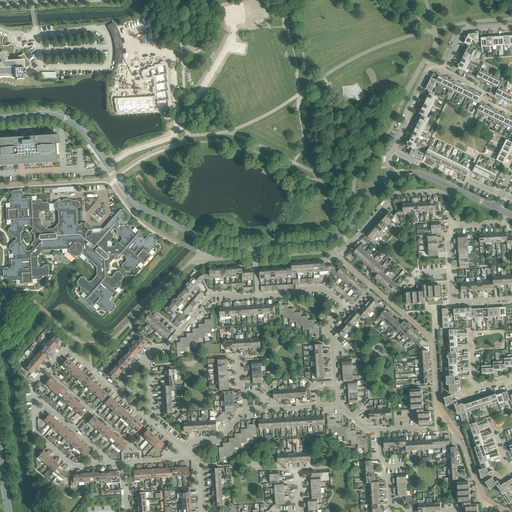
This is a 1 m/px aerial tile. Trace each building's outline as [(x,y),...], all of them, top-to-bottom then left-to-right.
[(240,5),(225,9),(228,22),(243,19),(240,5)] [(114,62),(121,63),(122,56),(122,49),(121,42),(119,36),(117,29),(113,23),(107,27),(108,27),(110,29),(111,31),(111,32),(111,33),(112,32),(113,37),(114,38),(115,43),(115,44),(116,49),(116,50),(116,55),(116,56),(116,59),(115,59),(115,62),(114,62)] [(29,67),(30,66),(31,65),(23,54),(24,54),(23,53),(23,54),(22,55),(21,55),(20,56),(19,56),(18,56),(17,56),(16,56),(15,56),(14,56),(14,55),(14,54),(14,53),(13,52),(13,51),(12,50),(13,49),(13,48),(13,47),(12,47),(11,46),(10,46),(9,47),(8,46),(7,46),(6,46),(5,46),(4,46),(3,46),(3,45),(2,44),(2,43),(2,42),(2,41),(2,40),(3,39),(3,38),(4,37),(4,36),(3,37),(0,34),(0,74),(0,75),(2,75),(4,74),(5,74),(6,74),(8,75),(9,75),(11,75),(15,76),(15,78),(16,78),(17,80),(16,80),(17,80),(18,79),(19,79),(21,79),(22,79),(23,79),(24,80),(24,79),(23,79),(24,77),(25,77),(25,69),(26,68),(28,67),(29,67)] [(470,46),(469,48),(471,49),(472,47),(470,46),(472,40),(468,34),(464,43),(470,46)] [(478,34),(468,34),(472,40),(478,40),(479,43),(481,43),(481,40),(479,40),(478,34)] [(467,47),(464,52),(475,58),(476,56),(474,54),(475,51),(471,49),(469,48),(467,47)] [(464,52),(462,57),(470,61),(472,58),(474,60),(475,58),(464,52)] [(462,57),(459,62),(470,68),(471,66),(468,64),(470,61),(462,57)] [(470,68),(459,62),(457,68),(463,71),(465,72),(466,68),(469,70),(470,68)] [(127,111),(128,111),(135,109),(136,111),(144,109),(144,110),(153,109),(153,110),(164,107),(164,106),(168,105),(167,100),(169,100),(167,92),(168,91),(166,83),(168,83),(167,79),(166,74),(167,74),(165,65),(156,67),(156,68),(150,70),(150,71),(145,72),(146,80),(145,80),(147,89),(156,87),(156,98),(116,100),(119,112),(127,110),(127,111)] [(57,77),(57,75),(57,74),(60,74),(60,71),(60,70),(56,70),(56,71),(56,72),(41,72),(41,78),(56,78),(60,78),(60,76),(60,74),(59,75),(59,77),(57,77)] [(479,80),(481,81),(486,71),(484,70),(483,72),(479,71),(478,74),(476,73),(474,76),(476,77),(476,78),(480,79),(479,80)] [(483,81),(486,83),(490,76),(487,74),(488,72),(486,71),(481,81),(482,82),(483,81)] [(489,86),(491,86),(496,76),(494,75),(493,77),(490,76),(486,83),(490,84),(489,86)] [(436,82),(436,83),(439,84),(437,87),(438,87),(439,88),(445,77),(443,76),(442,78),(439,76),(437,79),(436,81),(437,81),(436,82)] [(496,76),(491,86),(493,87),(493,86),(497,88),(500,81),(497,79),(498,77),(496,76)] [(445,77),(439,88),(442,89),(443,86),(446,88),(449,81),(446,79),(446,78),(445,77)] [(428,84),(434,86),(436,83),(436,82),(437,81),(436,81),(431,78),(428,84)] [(449,81),(446,88),(449,89),(448,92),(450,93),(455,82),(453,81),(453,83),(449,81)] [(455,82),(450,93),(452,94),(453,91),(456,93),(459,86),(456,84),(457,83),(455,82)] [(430,94),(433,95),(434,93),(431,92),(434,86),(428,84),(426,89),(431,92),(430,94)] [(459,86),(456,93),(459,94),(458,97),(460,98),(465,87),(464,86),(463,88),(459,86)] [(465,87),(460,98),(462,99),(463,96),(466,98),(470,91),(466,89),(467,88),(465,87)] [(498,98),(499,99),(505,88),(503,87),(501,90),(498,88),(495,95),(498,97),(498,98)] [(502,98),(505,100),(508,94),(505,92),(507,89),(505,88),(499,99),(501,100),(502,98)] [(470,91),(466,98),(469,99),(468,102),(470,103),(475,92),(474,92),(473,93),(470,91)] [(475,92),(470,103),(472,104),(474,101),(477,103),(480,96),(476,94),(477,93),(475,92)] [(426,98),(437,103),(438,101),(435,100),(437,97),(433,95),(430,94),(428,93),(427,96),(426,96),(426,97),(426,98)] [(423,103),(432,107),(433,104),(436,105),(437,103),(426,98),(425,98),(425,100),(423,103)] [(421,108),(432,114),(433,112),(430,110),(432,107),(423,103),(422,106),(421,106),(421,108)] [(479,116),(481,117),(486,106),(484,105),(484,106),(480,104),(477,111),(480,113),(479,116)] [(484,115),(487,116),(491,110),(487,108),(488,107),(486,106),(481,117),(483,117),(483,118),(484,115)] [(427,117),(428,114),(431,116),(432,114),(421,108),(421,109),(420,109),(420,110),(418,113),(421,115),(427,117)] [(489,121),(491,122),(496,111),(495,110),(494,111),(491,110),(487,116),(490,118),(489,121)] [(495,120),(498,121),(501,115),(497,113),(498,112),(496,111),(491,122),(493,123),(495,120)] [(418,120),(429,125),(430,123),(428,122),(429,119),(427,117),(421,115),(418,120)] [(499,126),(501,127),(507,116),(505,115),(504,116),(501,115),(498,121),(501,123),(499,126)] [(505,125),(508,126),(511,120),(508,118),(508,117),(507,116),(501,127),(503,128),(505,125)] [(416,125),(424,129),(426,126),(428,127),(429,125),(418,120),(416,125)] [(413,130),(424,135),(425,133),(423,132),(424,129),(416,125),(413,130)] [(411,135),(419,139),(421,136),(423,137),(424,135),(413,130),(411,135)] [(59,144),(59,135),(29,137),(30,141),(23,141),(23,137),(0,138),(0,162),(20,161),(31,161),(31,156),(56,154),(56,144),(59,144)] [(408,140),(419,146),(420,144),(418,142),(419,139),(411,135),(408,140)] [(502,141),(501,143),(511,149),(511,148),(511,139),(510,141),(506,139),(504,143),(502,141)] [(411,148),(412,149),(414,149),(416,146),(418,148),(419,146),(408,140),(406,145),(408,147),(411,148)] [(502,147),(501,150),(509,154),(511,149),(501,143),(500,145),(502,147)] [(428,159),(430,160),(435,149),(433,148),(432,151),(428,149),(427,152),(425,155),(425,156),(427,157),(428,159)] [(410,154),(415,157),(418,151),(414,149),(412,149),(410,154)] [(433,160),(435,161),(439,154),(436,153),(437,150),(435,149),(430,160),(431,161),(433,160)] [(497,151),(496,153),(507,159),(509,154),(501,150),(499,153),(497,151)] [(423,154),(425,155),(427,152),(425,151),(423,154),(418,151),(415,157),(421,159),(423,154)] [(438,164),(440,165),(445,154),(443,153),(442,156),(439,154),(435,161),(438,162),(438,164)] [(507,159),(496,153),(495,156),(497,157),(496,160),(497,161),(500,162),(504,164),(507,159)] [(444,165),(446,166),(449,159),(446,158),(447,155),(445,154),(440,165),(441,166),(444,165)] [(448,169),(450,170),(455,159),(453,158),(452,161),(449,159),(446,166),(448,167),(448,169)] [(454,170),(456,171),(459,164),(456,163),(458,160),(455,159),(450,170),(452,171),(454,170)] [(459,174),(460,175),(466,164),(464,163),(462,166),(459,164),(456,171),(458,172),(459,174)] [(476,174),(477,175),(483,164),(481,163),(479,166),(476,164),(473,171),(475,172),(476,174)] [(466,164),(460,175),(462,176),(464,175),(466,176),(470,169),(466,168),(468,165),(467,165),(466,164)] [(481,175),(483,176),(486,169),(483,168),(485,165),(483,164),(477,175),(479,176),(481,175)] [(486,180),(487,180),(493,169),(491,168),(489,171),(486,169),(483,176),(485,177),(486,179),(486,180)] [(493,169),(487,180),(489,181),(491,180),(494,181),(496,182),(497,179),(495,178),(496,176),(497,175),(494,173),(495,170),(493,169)] [(12,268),(11,269),(8,269),(8,268),(4,268),(3,269),(3,270),(3,271),(3,277),(4,278),(5,278),(5,279),(9,278),(13,282),(13,281),(15,281),(19,278),(20,278),(20,284),(33,284),(32,277),(33,277),(37,280),(38,279),(39,279),(40,280),(43,276),(47,276),(47,275),(48,274),(49,274),(48,267),(47,267),(46,266),(46,265),(43,265),(43,267),(40,267),(39,267),(39,266),(38,266),(37,257),(43,251),(68,249),(69,252),(74,257),(78,256),(81,253),(86,258),(96,267),(97,275),(91,282),(90,281),(89,282),(88,282),(86,279),(83,277),(83,276),(81,277),(76,282),(77,282),(76,282),(76,284),(77,284),(80,287),(80,292),(81,292),(82,292),(82,293),(87,293),(88,294),(84,299),(93,307),(98,302),(98,303),(99,308),(100,308),(101,309),(105,309),(108,312),(109,312),(110,312),(111,312),(115,307),(115,305),(112,302),(112,303),(110,301),(109,299),(112,297),(114,298),(118,293),(114,289),(113,289),(114,288),(119,288),(119,287),(120,286),(121,286),(120,282),(123,278),(124,278),(123,276),(118,271),(116,271),(116,272),(116,271),(113,274),(114,275),(112,277),(110,277),(110,276),(109,277),(106,274),(105,269),(109,269),(109,264),(113,259),(118,259),(117,255),(123,255),(126,258),(125,259),(126,260),(126,261),(124,263),(123,263),(121,265),(121,266),(121,267),(121,268),(126,272),(127,272),(128,272),(129,272),(132,269),(136,268),(136,267),(137,266),(138,266),(137,261),(138,260),(139,261),(143,265),(152,256),(147,252),(146,251),(147,250),(152,250),(152,249),(153,248),(154,248),(154,244),(157,240),(157,238),(156,238),(157,238),(152,234),(151,234),(151,233),(150,233),(149,234),(147,236),(147,237),(145,239),(144,239),(141,237),(143,235),(138,230),(133,236),(133,235),(132,230),(131,230),(130,229),(130,228),(126,228),(125,228),(123,225),(123,226),(122,225),(121,225),(120,226),(118,224),(118,223),(121,220),(122,220),(124,222),(126,222),(130,218),(129,217),(129,216),(130,215),(123,209),(122,210),(121,210),(120,209),(105,226),(102,230),(101,231),(100,232),(96,233),(95,233),(92,233),(88,238),(86,238),(86,233),(83,233),(82,232),(82,229),(83,228),(83,223),(81,223),(79,225),(77,223),(76,210),(78,208),(80,208),(79,202),(77,202),(70,203),(70,202),(69,202),(69,199),(65,200),(65,204),(62,205),(62,203),(53,204),(49,204),(48,204),(47,203),(47,202),(43,203),(39,199),(39,200),(37,200),(37,199),(33,203),(32,203),(32,196),(25,197),(26,199),(22,200),(21,199),(21,196),(23,196),(22,192),(21,191),(20,191),(20,190),(19,190),(13,191),(12,192),(12,193),(11,193),(12,197),(8,201),(9,201),(9,202),(9,203),(12,206),(12,208),(6,208),(6,221),(13,220),(13,221),(10,225),(11,226),(11,227),(8,230),(8,232),(12,236),(14,237),(16,237),(16,240),(14,240),(14,241),(13,242),(9,246),(9,247),(9,248),(9,249),(12,251),(12,253),(15,257),(15,258),(9,258),(9,265),(12,265),(12,268)] [(433,202),(430,202),(430,211),(436,211),(439,211),(438,203),(435,203),(435,202),(436,201),(435,197),(433,197),(433,202)] [(409,213),(408,203),(402,204),(403,210),(399,210),(399,213),(409,213)] [(383,212),(382,214),(391,221),(397,214),(395,212),(393,215),(388,211),(385,214),(383,212)] [(383,216),(380,219),(391,228),(392,226),(389,224),(391,221),(382,214),(381,215),(383,216)] [(376,220),(375,222),(384,229),(386,227),(389,230),(391,228),(380,219),(378,222),(376,220)] [(376,224),(373,227),(384,236),(385,235),(382,232),(384,229),(375,222),(374,223),(376,224)] [(369,228),(368,230),(377,238),(379,235),(382,238),(384,236),(373,227),(371,230),(369,228)] [(377,238),(368,230),(367,231),(369,233),(366,235),(373,242),(377,244),(378,243),(375,240),(377,238)] [(354,257),(356,259),(363,250),(361,248),(364,245),(362,243),(359,246),(353,253),(356,256),(354,257)] [(358,258),(361,261),(370,250),(369,249),(366,252),(363,250),(356,259),(357,260),(358,258)] [(362,265),(364,266),(372,257),(369,255),(372,252),(370,250),(361,261),(364,263),(362,265)] [(367,265),(369,268),(378,257),(377,256),(374,259),(372,257),(364,266),(365,267),(367,265)] [(371,272),(372,273),(380,264),(377,262),(380,259),(378,257),(369,268),(372,270),(371,272)] [(320,260),(318,260),(319,272),(329,271),(331,265),(330,265),(324,265),(324,262),(320,262),(320,260)] [(375,272),(377,275),(384,268),(387,264),(385,263),(382,266),(380,264),(372,273),(373,274),(375,272)] [(332,272),(339,278),(347,270),(346,268),(344,270),(341,268),(339,270),(335,266),(334,266),(332,272)] [(205,279),(214,278),(214,267),(212,267),(212,269),(208,269),(208,272),(202,273),(205,279)] [(376,282),(377,283),(385,274),(383,272),(385,269),(384,268),(377,275),(375,278),(377,280),(376,282)] [(339,278),(343,282),(350,275),(347,272),(348,271),(347,270),(339,278)] [(380,283),(383,285),(392,275),(390,273),(387,276),(385,274),(377,283),(378,284),(380,283)] [(187,279),(186,280),(195,288),(201,281),(198,275),(194,279),(192,277),(189,280),(187,279)] [(343,282),(347,285),(355,277),(354,275),(352,277),(350,275),(343,282)] [(384,289),(385,290),(393,282),(391,279),(394,276),(392,275),(383,285),(385,287),(384,289)] [(347,285),(352,289),(358,282),(355,280),(357,278),(355,277),(347,285)] [(187,283),(184,285),(192,292),(195,288),(186,280),(185,281),(187,283)] [(393,282),(385,290),(387,292),(388,290),(391,292),(397,285),(400,282),(398,280),(395,284),(393,282)] [(352,289),(356,293),(363,284),(362,283),(361,284),(358,282),(352,289)] [(363,284),(356,293),(360,296),(366,289),(363,287),(365,285),(363,284)] [(180,287),(179,288),(188,296),(192,292),(184,285),(182,288),(180,287)] [(404,293),(405,304),(424,302),(424,298),(427,297),(427,302),(442,301),(442,293),(440,293),(440,290),(439,286),(427,287),(427,285),(423,285),(422,285),(423,292),(404,293)] [(180,291),(177,294),(184,300),(188,296),(179,288),(178,289),(180,291)] [(173,295),(172,296),(181,304),(184,300),(177,294),(175,296),(173,295)] [(371,298),(369,301),(368,301),(375,308),(379,303),(372,297),(369,294),(367,296),(371,298)] [(173,299),(170,302),(177,308),(181,304),(172,296),(171,297),(173,299)] [(367,302),(365,305),(372,312),(375,308),(368,301),(369,301),(365,298),(364,300),(367,302)] [(166,303),(165,304),(174,312),(177,308),(170,302),(168,304),(166,303)] [(364,306),(361,309),(368,316),(372,312),(365,305),(362,302),(360,304),(364,306)] [(174,312),(165,304),(164,306),(165,307),(163,310),(170,316),(174,312)] [(360,311),(358,313),(357,313),(361,317),(365,320),(368,316),(361,309),(358,306),(357,308),(360,311)] [(353,312),(351,314),(351,315),(358,321),(361,317),(357,313),(358,313),(354,311),(355,310),(352,307),(350,309),(353,312)] [(449,328),(449,330),(453,330),(452,328),(449,328),(448,316),(448,314),(447,314),(447,309),(448,309),(447,308),(442,309),(442,315),(446,314),(446,316),(442,316),(443,323),(443,328),(449,328)] [(380,319),(383,321),(391,312),(389,311),(388,313),(385,310),(379,317),(376,320),(378,322),(380,319)] [(350,316),(348,318),(347,319),(354,325),(358,321),(351,315),(351,314),(348,311),(346,313),(350,316)] [(382,326),(384,328),(393,317),(390,315),(392,313),(391,312),(383,321),(385,323),(382,326)] [(143,320),(148,324),(154,317),(157,314),(155,313),(153,316),(150,313),(143,320)] [(346,320),(344,322),(344,323),(351,329),(354,325),(347,319),(348,318),(344,315),(343,317),(346,320)] [(148,324),(152,328),(158,320),(158,321),(161,318),(160,316),(157,319),(154,317),(148,324)] [(389,326),(391,328),(399,319),(397,318),(396,320),(393,317),(384,328),(386,329),(389,326)] [(343,324),(341,326),(340,327),(347,333),(351,329),(344,323),(344,322),(341,319),(339,321),(343,324)] [(392,335),(395,332),(401,324),(398,322),(400,320),(399,319),(391,328),(393,330),(390,333),(392,335)] [(152,328),(156,331),(162,324),(163,325),(165,321),(164,320),(161,323),(158,321),(158,320),(152,328)] [(400,330),(402,332),(410,323),(408,322),(407,324),(404,321),(401,324),(395,332),(397,333),(400,330)] [(156,331),(160,335),(166,328),(167,328),(169,325),(168,323),(165,327),(163,325),(162,324),(156,331)] [(340,327),(341,326),(337,323),(336,325),(339,328),(336,331),(344,337),(347,333),(340,327)] [(401,337),(403,339),(412,328),(409,326),(411,324),(410,323),(402,332),(404,334),(401,337)] [(166,328),(160,335),(164,338),(170,331),(171,332),(173,328),(172,327),(169,330),(167,328),(166,328)] [(408,337),(410,339),(418,330),(416,329),(415,331),(412,328),(403,339),(404,340),(405,340),(408,337)] [(410,339),(417,345),(422,340),(421,340),(418,338),(420,336),(418,333),(419,331),(418,330),(410,339)] [(53,336),(50,340),(59,348),(60,347),(57,344),(60,341),(59,341),(61,339),(54,332),(52,335),(53,336)] [(140,337),(136,341),(142,347),(147,341),(144,339),(143,340),(140,337)] [(50,340),(46,344),(52,349),(55,347),(58,349),(59,348),(50,340)] [(136,341),(132,346),(142,354),(143,352),(140,350),(142,347),(136,341)] [(46,344),(43,348),(52,356),(53,355),(50,352),(52,349),(46,344)] [(132,346),(129,350),(135,355),(138,353),(140,355),(142,354),(132,346)] [(418,347),(419,356),(430,356),(430,354),(428,354),(428,350),(421,351),(421,347),(418,347)] [(43,348),(39,352),(45,358),(48,355),(51,358),(52,356),(43,348)] [(129,350),(125,354),(135,362),(136,360),(133,358),(135,355),(129,350)] [(39,352),(35,356),(45,364),(46,363),(43,360),(45,358),(39,352)] [(125,354),(122,358),(128,363),(130,361),(133,363),(135,362),(125,354)] [(35,356),(32,360),(38,366),(40,363),(43,366),(45,364),(35,356)] [(122,358),(118,362),(127,370),(129,369),(126,366),(128,363),(122,358)] [(61,365),(65,369),(71,363),(67,359),(61,365)] [(32,360),(28,364),(38,372),(39,371),(36,368),(38,366),(32,360)] [(118,362),(115,366),(121,371),(123,369),(126,371),(127,370),(118,362)] [(65,369),(69,372),(75,366),(71,363),(65,369)] [(38,372),(28,364),(25,368),(31,374),(33,371),(36,374),(38,372)] [(69,372),(73,376),(79,370),(75,366),(69,372)] [(115,366),(111,370),(120,378),(122,377),(119,374),(121,371),(115,366)] [(73,376),(77,380),(83,373),(79,370),(73,376)] [(120,378),(111,370),(107,374),(114,380),(116,377),(119,379),(120,378)] [(77,380),(82,383),(87,377),(83,373),(77,380)] [(448,376),(446,376),(447,384),(449,384),(449,392),(458,392),(457,384),(459,384),(459,381),(455,381),(454,376),(448,376)] [(82,383),(86,387),(91,381),(87,377),(82,383)] [(44,384),(49,388),(54,382),(50,378),(44,384)] [(86,387),(90,390),(95,384),(91,381),(86,387)] [(49,388),(53,391),(58,385),(54,382),(49,388)] [(306,388),(300,388),(301,400),(303,400),(303,398),(306,398),(306,397),(310,396),(310,391),(309,391),(308,388),(311,385),(309,383),(307,386),(307,388),(306,388)] [(90,390),(94,394),(99,388),(95,384),(90,390)] [(53,391),(57,395),(62,389),(58,385),(53,391)] [(94,394),(98,398),(103,391),(99,388),(94,394)] [(57,395),(61,399),(66,392),(62,389),(57,395)] [(421,389),(410,390),(411,409),(417,409),(417,413),(418,413),(419,425),(426,425),(426,427),(435,426),(434,411),(429,411),(424,412),(423,408),(422,408),(421,389)] [(103,391),(98,398),(102,401),(108,395),(103,391)] [(61,399),(65,402),(71,396),(66,392),(61,399)] [(501,393),(505,405),(507,404),(506,401),(510,400),(507,392),(501,393)] [(490,395),(494,407),(496,406),(495,403),(498,402),(496,395),(495,393),(490,395)] [(498,402),(499,404),(502,403),(503,406),(505,405),(501,393),(496,395),(498,402)] [(454,404),(455,406),(458,405),(457,405),(458,405),(459,404),(458,401),(457,401),(456,400),(453,401),(452,395),(444,398),(446,406),(452,404),(453,405),(453,404),(454,404)] [(484,397),(487,405),(491,404),(492,407),(494,407),(490,395),(484,397)] [(65,402),(69,406),(75,399),(71,396),(65,402)] [(104,403),(109,407),(114,401),(110,397),(104,403)] [(479,399),(483,410),(485,409),(484,407),(487,405),(484,397),(479,399)] [(69,406),(73,409),(79,403),(75,399),(69,406)] [(474,400),(476,409),(480,408),(481,411),(483,410),(479,399),(474,400)] [(468,402),(472,414),(474,413),(473,410),(476,409),(474,400),(468,402)] [(109,407),(113,410),(118,404),(114,401),(109,407)] [(463,404),(465,411),(466,413),(469,412),(470,415),(472,414),(468,402),(463,404)] [(73,409),(77,413),(83,407),(79,403),(73,409)] [(459,413),(465,411),(463,404),(463,403),(459,405),(459,404),(458,405),(457,405),(458,405),(455,406),(457,412),(458,411),(459,412),(460,413),(459,413)] [(113,410),(117,414),(122,408),(118,404),(113,410)] [(83,407),(77,413),(81,417),(87,410),(83,407)] [(117,414),(121,418),(126,411),(122,408),(117,414)] [(121,418),(125,421),(130,415),(126,411),(121,418)] [(470,425),(473,424),(472,422),(469,422),(466,413),(465,411),(459,413),(460,416),(460,418),(461,418),(462,419),(461,421),(462,422),(463,425),(469,423),(470,425)] [(44,420),(48,424),(53,418),(49,414),(44,420)] [(125,421),(129,425),(134,418),(130,415),(125,421)] [(88,422),(92,426),(97,420),(93,416),(88,422)] [(48,424),(52,428),(57,421),(53,418),(48,424)] [(129,425),(133,428),(138,422),(134,418),(129,425)] [(92,426),(96,429),(102,423),(97,420),(92,426)] [(52,428),(56,431),(61,425),(57,421),(52,428)] [(138,422),(133,428),(137,432),(143,426),(138,422)] [(469,429),(470,431),(481,427),(481,425),(478,426),(476,422),(473,424),(470,425),(469,425),(470,427),(469,429)] [(96,429),(100,433),(106,427),(102,423),(96,429)] [(56,431),(60,435),(66,428),(61,425),(56,431)] [(100,433),(104,437),(110,430),(106,427),(100,433)] [(472,434),(473,436),(480,433),(479,430),(482,429),(481,427),(470,431),(470,433),(472,434)] [(60,435),(64,438),(70,432),(66,428),(60,435)] [(104,437),(108,440),(114,434),(110,430),(104,437)] [(142,436),(146,440),(151,433),(147,430),(142,436)] [(64,438),(68,442),(74,435),(70,432),(64,438)] [(146,440),(150,443),(155,437),(151,433),(146,440)] [(473,440),(473,442),(485,438),(484,436),(481,437),(480,433),(473,436),(474,438),(473,440)] [(108,440),(112,444),(118,437),(114,434),(108,440)] [(433,449),(442,448),(446,448),(450,447),(449,434),(444,435),(444,439),(437,439),(437,435),(433,435),(433,440),(433,449)] [(68,442),(72,445),(78,439),(74,435),(68,442)] [(112,444),(116,447),(122,441),(118,437),(112,444)] [(150,443),(154,447),(159,440),(155,437),(150,443)] [(476,444),(477,446),(477,447),(482,445),(484,444),(483,441),(486,440),(485,438),(473,442),(474,443),(476,444)] [(72,445),(76,449),(82,443),(78,439),(72,445)] [(159,440),(154,447),(158,451),(164,444),(159,440)] [(122,441),(116,447),(121,451),(126,445),(122,441)] [(76,449),(80,453),(86,446),(82,443),(76,449)] [(473,448),(475,453),(487,449),(486,447),(483,448),(482,445),(477,447),(477,446),(473,448)] [(86,446),(80,453),(85,456),(86,455),(90,450),(86,446)] [(475,453),(477,459),(486,456),(485,452),(488,451),(487,449),(475,453)] [(37,457),(42,461),(50,451),(48,450),(46,453),(43,451),(37,457)] [(42,461),(46,464),(51,458),(49,456),(51,453),(50,451),(42,461)] [(477,459),(479,464),(491,460),(490,458),(487,459),(486,456),(477,459)] [(46,464),(50,468),(58,458),(56,457),(54,460),(51,458),(46,464)] [(50,468),(54,471),(59,465),(57,463),(59,460),(58,458),(50,468)] [(480,466),(481,469),(486,467),(487,468),(490,467),(489,466),(488,463),(491,462),(491,460),(479,464),(479,466),(480,466)] [(54,471),(58,475),(66,466),(65,464),(62,467),(59,465),(54,471)] [(66,466),(58,475),(62,479),(68,472),(65,470),(67,467),(66,466)] [(481,469),(479,470),(481,478),(493,474),(492,471),(488,472),(487,468),(486,467),(481,469)] [(112,468),(110,468),(111,480),(111,483),(120,483),(119,471),(112,472),(112,468)] [(79,485),(79,482),(78,470),(76,470),(76,474),(72,474),(72,475),(73,479),(71,479),(70,479),(71,486),(79,485)] [(306,481),(307,483),(320,482),(320,477),(321,477),(321,473),(312,474),(312,477),(311,477),(311,481),(309,481),(306,481)] [(502,495),(504,493),(509,489),(505,483),(502,485),(499,481),(498,482),(497,481),(495,482),(492,478),(485,482),(490,489),(496,485),(501,492),(502,495)] [(468,482),(457,483),(458,502),(464,502),(464,505),(466,505),(465,511),(481,511),(481,504),(476,504),(471,504),(471,501),(469,501),(468,482)] [(503,496),(506,501),(509,500),(507,498),(511,494),(511,493),(510,491),(509,489),(504,493),(505,495),(503,496)] [(437,502),(434,502),(434,511),(436,511),(437,511),(440,511),(440,502),(440,501),(443,501),(442,496),(439,496),(439,498),(437,498),(437,502)]
